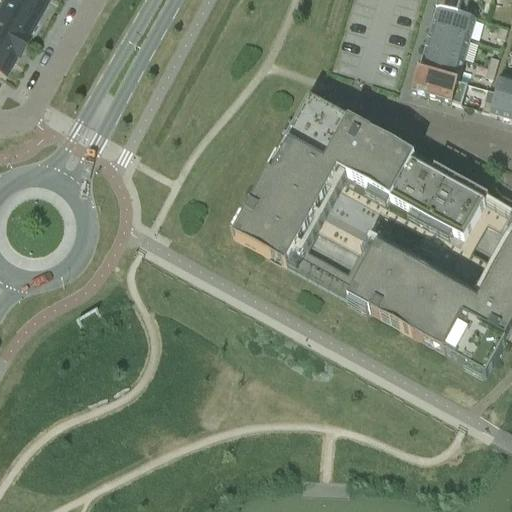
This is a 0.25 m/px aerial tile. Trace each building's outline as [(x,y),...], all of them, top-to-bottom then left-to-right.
[(7,0),(4,6),(38,25),(49,5),(39,0),(7,0)] [(439,0),(436,12),(465,20),(465,19),(470,0),(439,0)] [(0,28),(27,43),(38,25),(4,6),(0,13),(0,28)] [(465,20),(436,12),(430,33),(470,44),(477,23),(465,19),(465,20)] [(27,43),(0,28),(0,53),(16,63),(17,64),(28,43),(27,43)] [(470,44),(430,33),(424,54),(464,65),(470,44)] [(508,35),(500,33),(497,43),(505,45),(508,35)] [(16,63),(0,53),(0,79),(5,82),(6,81),(5,81),(16,63)] [(418,74),(458,86),(459,85),(464,65),(424,54),(418,74)] [(492,62),(489,72),(496,74),(499,64),(492,62)] [(496,74),(489,72),(485,82),(493,84),(496,74)] [(458,86),(418,74),(412,96),(461,110),(468,88),(459,85),(458,86)] [(493,108),(490,118),(511,125),(511,122),(511,81),(501,78),(493,108)] [(511,336),(511,222),(486,208),(434,180),(437,173),(348,124),(334,117),(310,103),(234,243),(288,272),(349,305),(487,382),(511,336)] [(490,118),(493,108),(485,106),(483,115),(482,115),(482,116),(490,118)]
